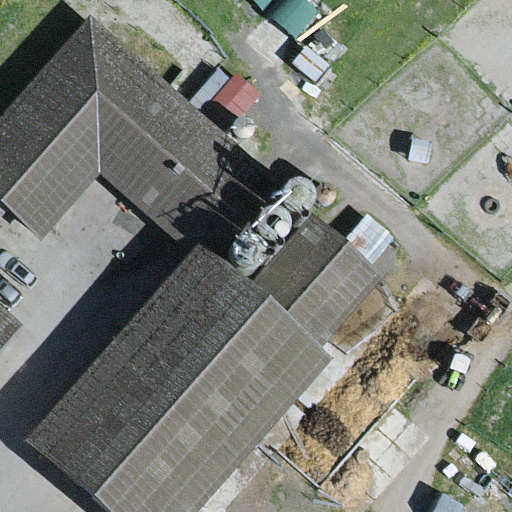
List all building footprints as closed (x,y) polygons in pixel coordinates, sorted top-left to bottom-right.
[(82,23),(0,114),(0,214),(32,243),(91,176),(181,255),(253,174),(82,23)] [(261,210),(266,213),(272,215),(278,215),(284,213),(288,209),(291,205),(293,199),(292,193),(290,188),(286,184),(281,181),(275,180),(269,181),(264,184),(260,188),(258,193),(257,199),(258,205),(261,210)] [(237,240),(242,243),(247,245),(253,245),(259,243),(264,239),(267,234),(268,229),(267,223),(265,218),(261,213),(256,211),(250,210),(245,211),(239,213),(235,217),(233,223),(232,229),(234,235),(237,240)] [(176,257),(16,442),(98,511),(178,511),(378,281),(304,217),(230,303),(176,257)] [(209,268),(213,272),(219,273),(225,273),(231,271),(235,267),(238,263),(240,257),(239,251),(237,246),(233,242),(228,239),(222,238),(216,239),(211,241),(207,246),(204,251),(204,257),(205,263),(209,268)]
